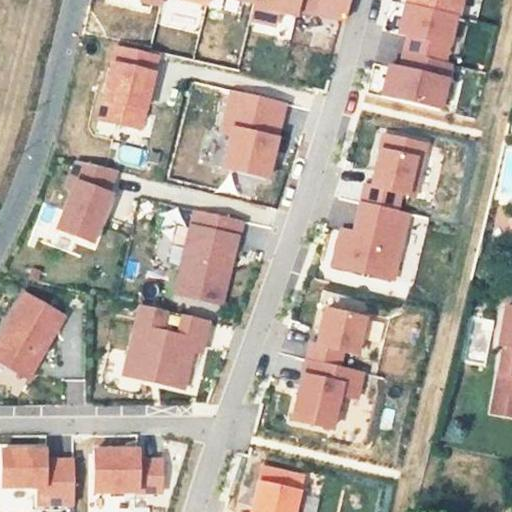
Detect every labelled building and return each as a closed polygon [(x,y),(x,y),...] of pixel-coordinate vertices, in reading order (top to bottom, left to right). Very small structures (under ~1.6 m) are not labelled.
[(253,0),(253,4),(249,21),(274,26),(277,13),(296,18),(299,0),(253,0)] [(304,0),(300,0),(297,11),(343,22),(348,0),(317,0),(317,3),(304,0)] [(401,0),(401,2),(450,14),(451,14),(454,0),(401,0)] [(401,2),(394,33),(403,34),(399,51),(439,61),(450,14),(401,2)] [(160,56),(114,45),(96,119),(142,131),(160,56)] [(384,65),(377,95),(435,108),(445,62),(439,61),(399,51),(395,68),(384,65)] [(231,90),(222,133),(231,134),(223,168),(267,179),(285,103),(231,90)] [(365,186),(361,202),(397,210),(400,195),(414,198),(422,161),(411,158),(415,143),(383,136),(371,187),(365,186)] [(415,143),(411,158),(422,161),(426,146),(415,143)] [(71,191),(55,230),(93,244),(119,172),(75,161),(64,188),(71,191)] [(342,231),(334,266),(393,280),(408,214),(361,203),(357,220),(364,221),(360,235),(354,234),(342,231)] [(195,211),(175,294),(221,304),(236,238),(238,239),(242,221),(195,211)] [(357,220),(354,234),(360,235),(364,221),(357,220)] [(23,294),(0,335),(0,362),(28,379),(63,317),(23,294)] [(140,305),(127,361),(148,365),(144,381),(183,390),(192,352),(200,354),(208,321),(182,315),(177,336),(162,332),(167,312),(140,305)] [(511,306),(504,305),(497,343),(502,343),(497,371),(507,373),(503,393),(511,394),(511,306)] [(310,349),(306,366),(338,373),(341,358),(356,361),(364,324),(324,315),(316,351),(310,349)] [(306,366),(291,426),(329,434),(338,400),(354,405),(361,379),(338,373),(306,366)] [(507,373),(497,371),(490,411),(511,414),(511,394),(503,393),(507,373)] [(94,450),(93,493),(136,493),(136,461),(113,461),(113,451),(94,450)] [(45,451),(1,451),(2,488),(38,488),(38,505),(74,505),(73,460),(44,461),(45,451)] [(257,466),(246,511),(289,511),(298,476),(257,466)]
